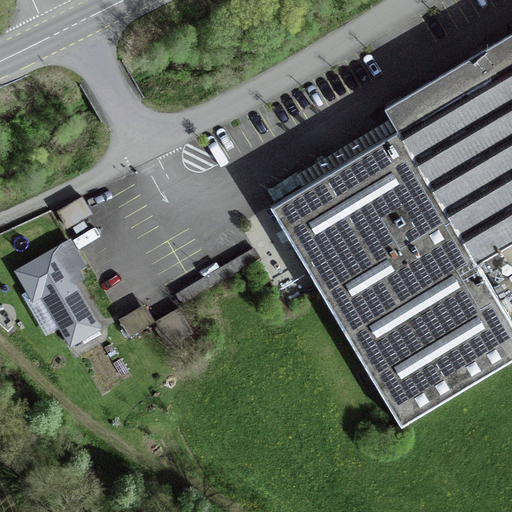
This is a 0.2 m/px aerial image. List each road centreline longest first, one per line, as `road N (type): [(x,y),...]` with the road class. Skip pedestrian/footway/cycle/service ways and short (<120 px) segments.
road 1 (track): [(0,337),(53,394),(247,511)]
road 2 (residential): [(403,0),(148,152)]
road 3 (residential): [(148,152),(0,222)]
road 4 (residential): [(148,152),(76,24)]
